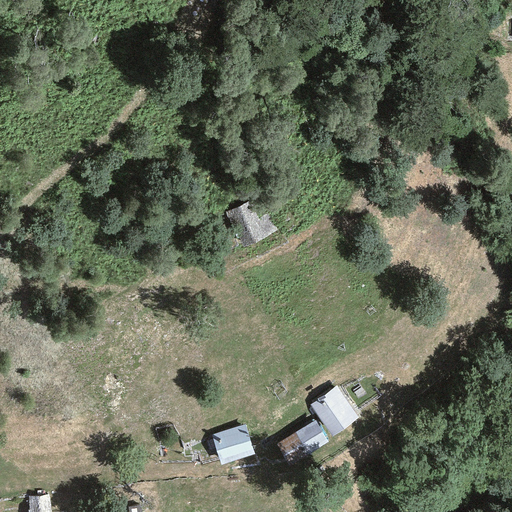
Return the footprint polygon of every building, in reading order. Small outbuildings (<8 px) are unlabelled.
[(230,220),(245,251),(274,237),(259,206),(230,220)] [(335,384),(311,401),(331,429),(355,412),(335,384)] [(313,416),(276,440),(289,459),(326,435),(313,416)] [(247,424),(213,433),(220,456),(253,447),(247,424)] [(48,511),(45,498),(26,502),(28,511),(48,511)]
